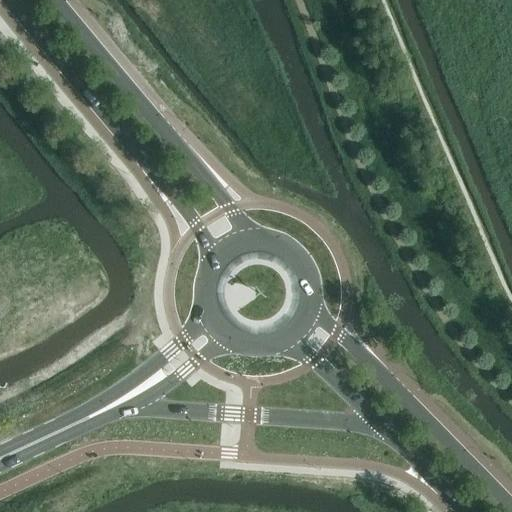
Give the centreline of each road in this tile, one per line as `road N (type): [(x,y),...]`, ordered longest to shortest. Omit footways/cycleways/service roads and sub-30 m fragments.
road 1 (tertiary): [(9,0),(217,258)]
road 2 (tertiary): [(256,241),(58,0)]
road 3 (secondary): [(511,508),(369,360),(305,308)]
road 4 (secondary): [(112,405),(379,423)]
road 5 (secondary): [(112,405),(175,379),(230,339)]
road 6 (secondary): [(209,318),(112,405)]
road 7 (secondary): [(289,333),(379,423)]
road 8 (secondary): [(112,405),(0,457)]
road 9 (secondary): [(379,423),(464,511)]
